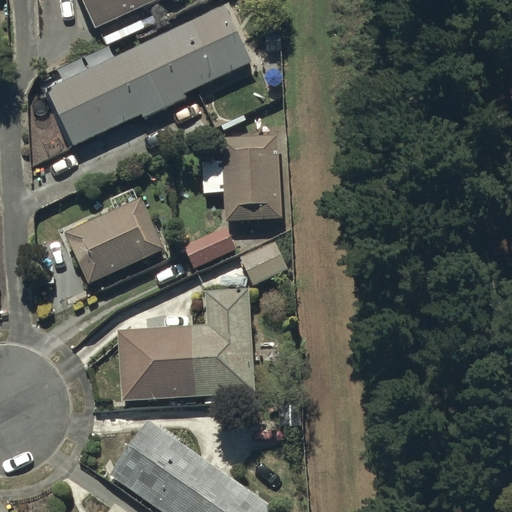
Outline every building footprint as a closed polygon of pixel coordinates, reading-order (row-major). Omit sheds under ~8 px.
[(79,0),(95,34),(167,0),(79,0)] [(226,10),(47,93),(74,150),(141,119),(143,124),(187,103),(184,98),(252,67),(226,10)] [(282,225),(281,141),(222,141),(222,166),(203,166),(203,197),(224,196),(225,226),(282,225)] [(66,237),(89,289),(165,255),(142,203),(66,237)] [(226,231),(185,251),(194,270),(235,250),(226,231)] [(240,263),(254,290),(288,273),(275,246),(240,263)] [(207,330),(118,336),(122,406),(255,397),(248,294),(205,297),(207,330)] [(161,436),(148,426),(110,478),(157,511),(272,511),(177,444),(180,440),(166,430),(161,436)]
